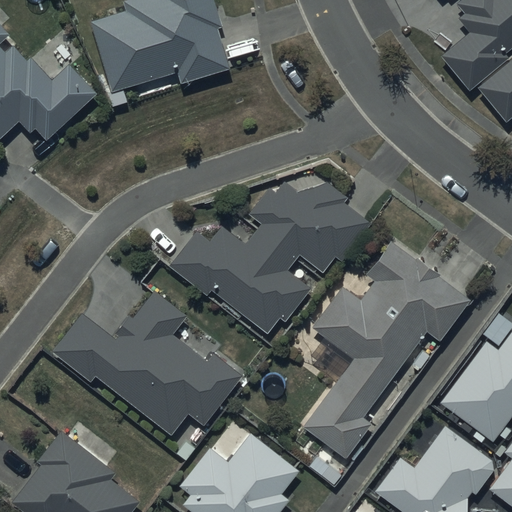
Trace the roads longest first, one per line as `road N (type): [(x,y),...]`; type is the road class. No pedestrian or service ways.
road 1 (residential): [(375,94),(296,148),(168,187),(96,236)]
road 2 (residential): [(375,94),(443,161),(511,209)]
road 3 (residential): [(96,236),(0,359)]
